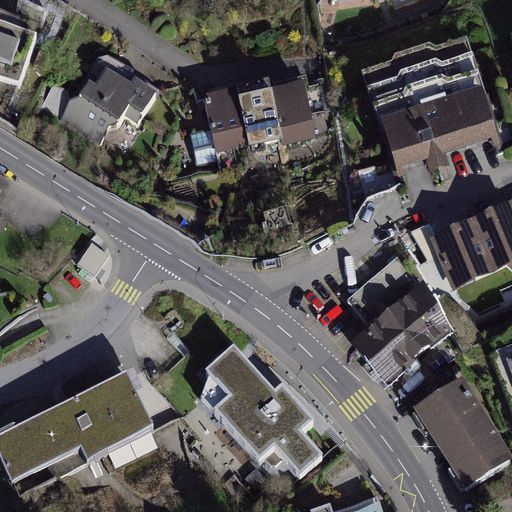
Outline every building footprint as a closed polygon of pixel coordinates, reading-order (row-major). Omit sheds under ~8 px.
[(60,4),(49,0),(0,0),(0,50),(35,65),(60,4)] [(361,77),(395,183),(503,148),(468,42),(361,77)] [(163,87),(105,58),(78,112),(135,141),(163,87)] [(311,81),(278,85),(285,143),(319,139),(311,81)] [(278,85),(244,89),(251,147),(285,143),(278,85)] [(244,89),(210,93),(218,152),(251,147),(244,89)] [(198,161),(214,158),(211,140),(195,143),(198,161)] [(0,204),(18,170),(0,160),(0,204)] [(511,210),(511,207),(468,226),(493,279),(511,270),(511,210)] [(468,226),(426,246),(450,298),(493,279),(468,226)] [(95,248),(78,270),(96,283),(113,261),(95,248)] [(453,331),(416,289),(348,348),(385,391),(453,331)] [(280,450),(303,475),(332,449),(313,428),(328,415),(294,378),(285,386),(247,344),(218,371),(243,398),(224,415),(267,462),(280,450)] [(141,370),(2,439),(30,493),(168,424),(141,370)] [(511,462),(511,437),(472,375),(423,407),(475,487),(511,462)] [(391,511),(387,499),(349,511),(391,511)]
